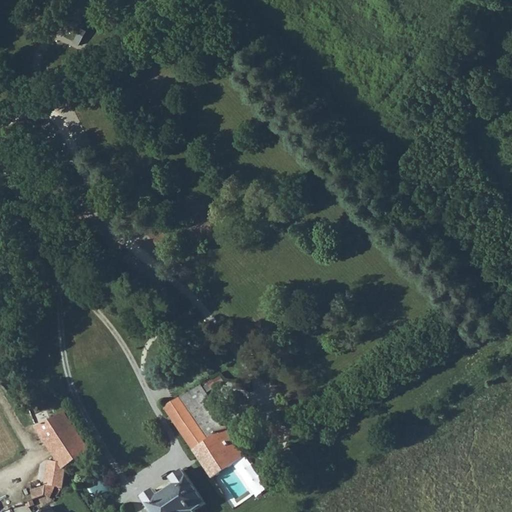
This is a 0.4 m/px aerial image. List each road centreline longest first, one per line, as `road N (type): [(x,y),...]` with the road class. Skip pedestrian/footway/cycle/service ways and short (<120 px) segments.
road 1 (residential): [(0,121),(38,111),(61,124),(86,188),(113,225),(203,311),(271,402)]
road 2 (residential): [(55,272),(0,157)]
